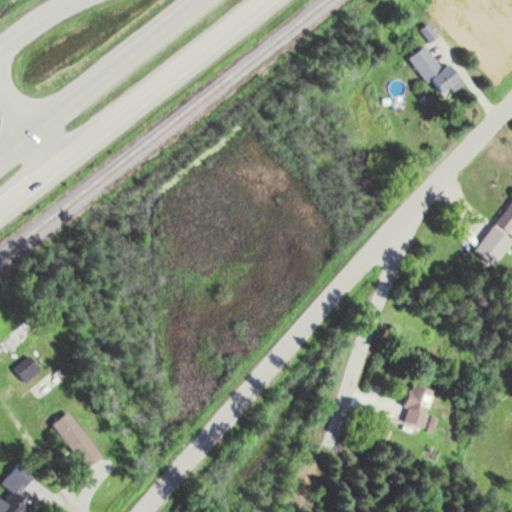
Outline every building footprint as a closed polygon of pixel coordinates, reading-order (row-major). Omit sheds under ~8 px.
[(409,55),(441,98),(463,82),(448,62),(441,67),(423,44),(409,55)] [(511,235),(511,197),(474,246),(493,261),(511,235)] [(39,369),(32,359),(16,371),(23,381),(39,369)] [(433,390),(410,382),(396,419),(419,427),(433,390)] [(100,455),(66,410),(50,422),(83,467),(100,455)] [(0,481),(0,482),(17,496),(5,511),(22,511),(31,502),(18,492),(32,475),(16,462),(0,481)]
